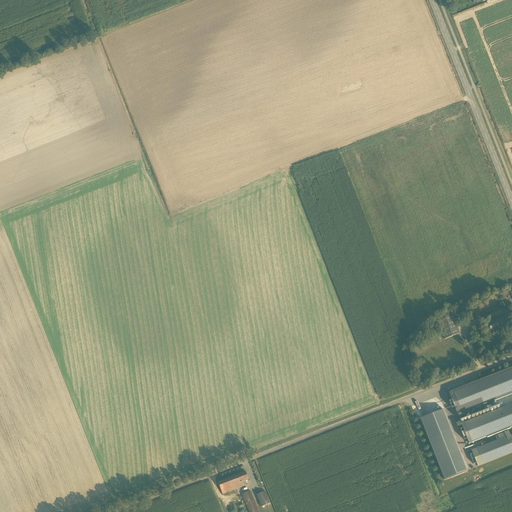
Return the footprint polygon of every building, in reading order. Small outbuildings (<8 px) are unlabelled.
[(444,340),(460,334),(453,315),(437,321),(444,340)] [(488,338),(510,329),(505,316),(482,325),(488,338)] [(458,416),(511,393),(511,367),(448,394),(451,400),(449,401),(453,411),(455,410),(458,416)] [(476,419),(461,425),(468,444),(485,437),(511,426),(511,404),(490,413),(476,419)] [(511,433),(510,435),(471,450),(478,467),(511,453),(511,433)] [(222,494),(244,486),(242,482),(244,481),(248,479),(246,472),(218,483),(222,494)] [(242,495),(249,511),(259,511),(250,491),(242,495)] [(257,495),(261,507),(271,504),(266,491),(257,495)]
